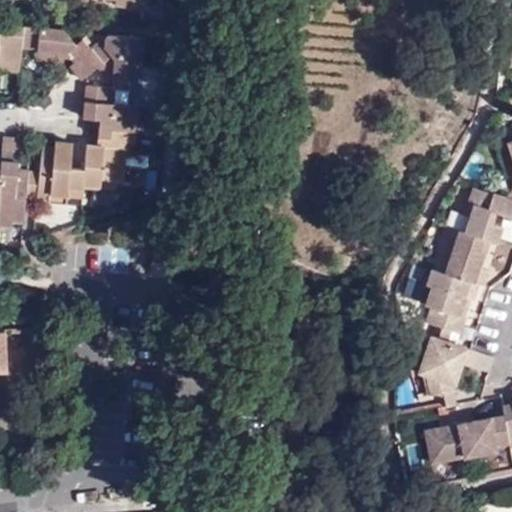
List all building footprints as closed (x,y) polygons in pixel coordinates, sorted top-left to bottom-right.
[(0,59),(21,61),(22,48),(24,27),(0,24),(0,59)] [(70,68),(82,81),(98,67),(103,63),(91,49),(83,40),(76,45),(65,31),(24,27),(22,48),(37,50),(54,51),(54,59),(66,59),(71,63),(70,68)] [(113,78),(130,79),(134,79),(136,55),(137,37),(107,35),(107,34),(91,49),(103,63),(98,67),(106,77),(113,78)] [(143,56),(145,38),(137,37),(136,55),(143,56)] [(37,58),(54,59),(54,51),(37,50),(37,58)] [(0,69),(20,71),(21,61),(0,59),(0,69)] [(81,82),(82,81),(70,68),(69,69),(81,82)] [(113,78),(112,87),(129,88),(130,79),(113,78)] [(87,85),(85,101),(111,103),(112,87),(87,85)] [(125,147),(132,147),(136,106),(111,103),(85,101),(84,117),(89,118),(99,118),(98,129),(98,136),(120,139),(119,146),(125,147)] [(89,118),(98,129),(99,118),(89,118)] [(67,196),(82,197),(83,186),(99,186),(100,177),(118,179),(122,180),(124,152),(118,152),(119,146),(120,139),(98,136),(97,146),(97,150),(86,149),(84,169),(70,168),(67,195),(67,196)] [(4,138),(2,162),(19,164),(21,139),(4,138)] [(40,173),(37,196),(48,197),(49,193),(67,195),(70,168),(72,143),(55,142),(54,147),(42,146),(40,173)] [(12,220),(24,220),(27,195),(29,172),(18,171),(19,164),(2,162),(1,169),(0,179),(0,213),(8,214),(8,219),(12,220)] [(27,195),(37,196),(40,173),(29,172),(27,195)] [(100,177),(99,186),(113,187),(118,179),(100,177)] [(511,200),(507,199),(472,188),(462,215),(468,217),(463,232),(485,240),(495,242),(500,226),(489,222),(493,211),(510,217),(511,210),(511,200)] [(49,193),(48,197),(48,201),(67,203),(67,196),(67,195),(49,193)] [(0,213),(0,226),(11,227),(12,220),(8,219),(8,214),(0,213)] [(452,245),(457,230),(448,227),(435,270),(439,271),(447,245),(452,245)] [(478,267),(485,240),(463,232),(457,230),(452,245),(447,245),(439,271),(477,284),(484,286),(488,271),(478,267)] [(435,270),(431,269),(426,283),(432,285),(426,305),(432,307),(428,322),(442,327),(451,330),(460,333),(465,316),(460,314),(466,297),(471,298),(472,298),(477,284),(439,271),(435,270)] [(432,285),(426,283),(420,303),(426,305),(432,285)] [(465,316),(471,298),(466,297),(460,314),(465,316)] [(26,367),(43,368),(48,326),(33,327),(32,341),(29,341),(26,367)] [(447,342),(448,343),(451,330),(442,327),(437,340),(438,340),(447,342)] [(431,338),(421,335),(412,367),(421,370),(422,370),(431,338)] [(477,352),(471,350),(448,343),(447,342),(438,340),(437,340),(431,338),(422,370),(429,373),(433,393),(442,392),(452,391),(451,382),(455,383),(457,379),(457,377),(452,376),(456,361),(462,363),(472,366),(477,352)] [(457,377),(462,363),(456,361),(452,376),(457,377)] [(442,392),(444,408),(453,405),(454,405),(452,391),(442,392)] [(508,443),(509,446),(511,445),(511,404),(502,406),(503,416),(508,443)] [(495,446),(508,443),(503,416),(474,421),(474,427),(467,428),(466,423),(426,430),(431,462),(496,451),(495,446)] [(298,465),(224,473),(226,507),(302,502),(298,465)] [(438,511),(437,503),(436,503),(404,509),(404,511),(438,511)]
